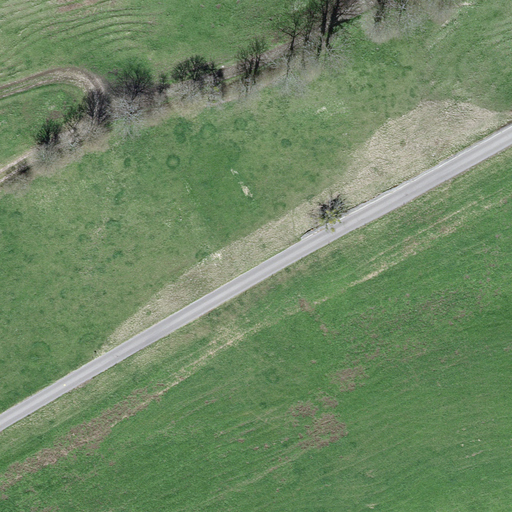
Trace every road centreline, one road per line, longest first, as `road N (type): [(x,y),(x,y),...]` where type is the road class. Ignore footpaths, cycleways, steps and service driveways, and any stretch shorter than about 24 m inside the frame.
road 1 (unclassified): [(0,427),(203,304),(511,135)]
road 2 (track): [(0,179),(91,122),(99,103),(88,84),(63,77),(0,94)]
